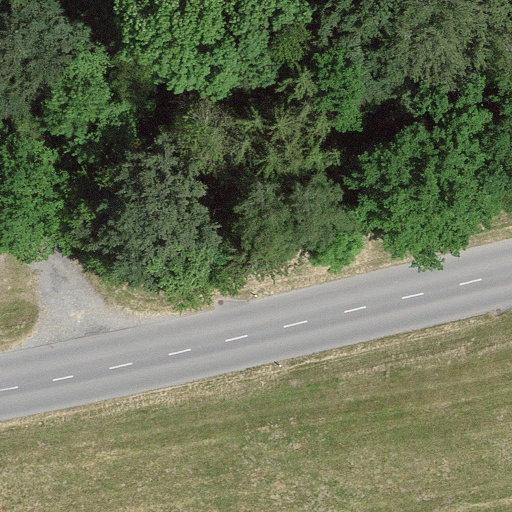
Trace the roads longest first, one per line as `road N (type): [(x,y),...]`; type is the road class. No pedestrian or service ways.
road 1 (unclassified): [(0,386),(93,372),(511,268)]
road 2 (track): [(93,372),(53,131),(52,0)]
